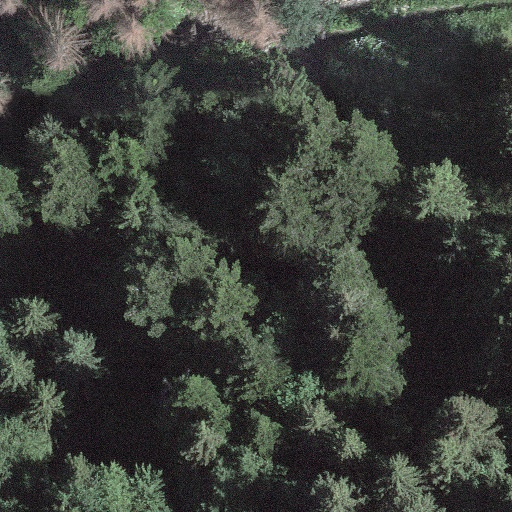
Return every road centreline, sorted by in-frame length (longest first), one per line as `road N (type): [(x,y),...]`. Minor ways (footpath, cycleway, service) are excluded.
road 1 (track): [(511,487),(446,389),(352,124),(298,2)]
road 2 (track): [(310,0),(23,69),(0,82)]
